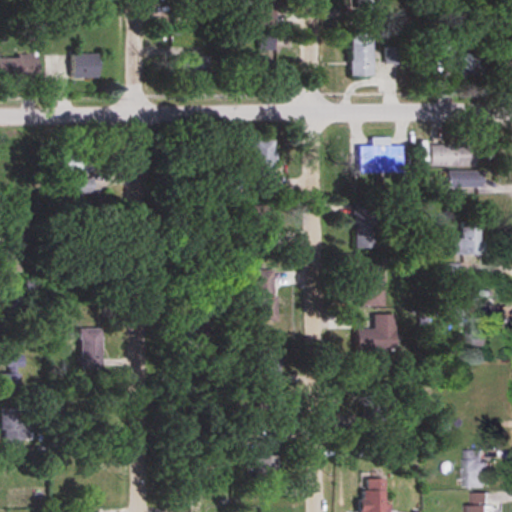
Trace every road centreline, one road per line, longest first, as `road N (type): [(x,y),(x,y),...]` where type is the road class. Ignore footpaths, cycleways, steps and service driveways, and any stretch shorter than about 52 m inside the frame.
road 1 (residential): [(145,511),(139,0)]
road 2 (residential): [(511,109),(0,114)]
road 3 (residential): [(321,511),(317,0)]
